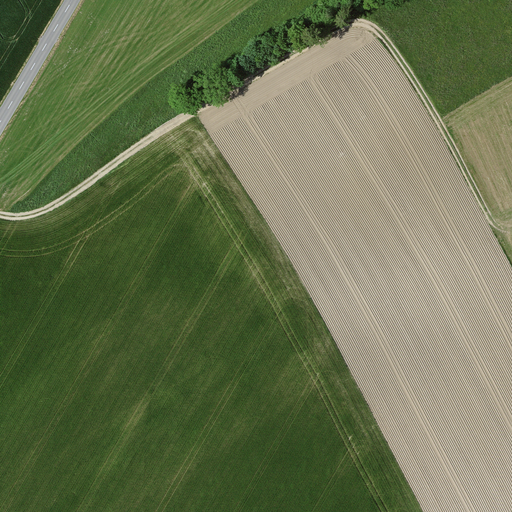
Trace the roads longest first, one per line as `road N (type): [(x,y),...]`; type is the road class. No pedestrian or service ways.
road 1 (track): [(0,206),(49,203),(352,18),(366,20),(394,46),(490,216),(511,227)]
road 2 (unclassified): [(0,126),(74,0)]
